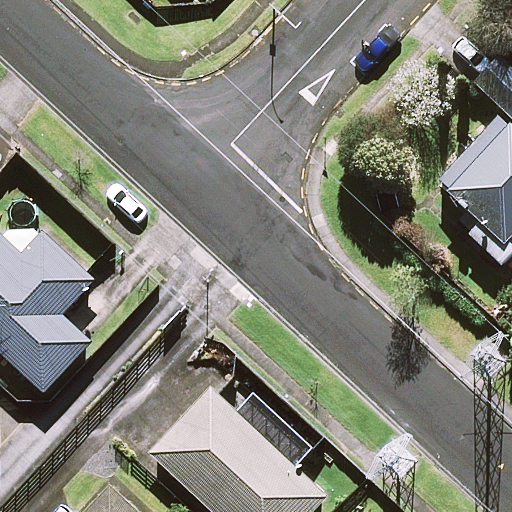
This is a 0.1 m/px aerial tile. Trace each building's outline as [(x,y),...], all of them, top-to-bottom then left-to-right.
[(511,71),(503,63),(479,90),(511,119),(511,71)] [(511,128),(505,121),(445,188),(485,224),(472,239),(510,273),(511,271),(511,128)] [(26,257),(0,233),(0,348),(49,393),(93,345),(64,319),(97,282),(45,235),(26,257)] [(233,409),(220,398),(235,382),(210,358),(195,374),(184,364),(125,428),(215,511),(317,511),(329,499),(297,470),(319,447),(254,387),(233,409)] [(0,451),(11,439),(0,429),(0,451)] [(139,511),(113,488),(91,511),(139,511)]
